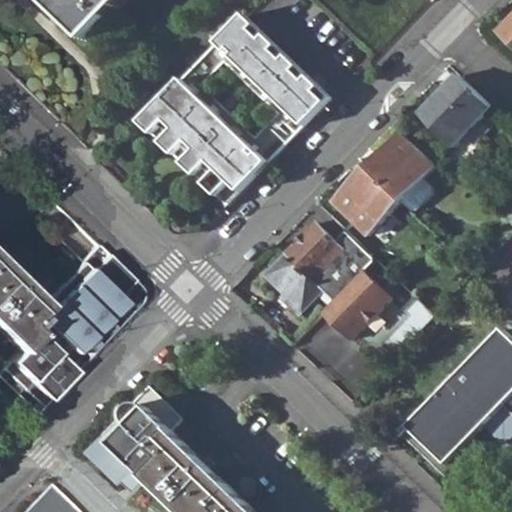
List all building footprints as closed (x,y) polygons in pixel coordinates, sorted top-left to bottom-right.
[(44,0),(95,50),(142,0),(44,0)] [(248,14),(151,115),(237,198),(334,98),(248,14)] [(424,116),(457,149),(496,110),(462,77),(424,116)] [(151,115),(144,122),(230,205),(237,198),(151,115)] [(372,170),(405,202),(425,180),(437,168),(404,137),(372,170)] [(340,205),(372,236),(405,202),(372,170),(340,205)] [(425,180),(405,202),(417,214),(436,195),(434,189),(425,180)] [(511,239),(511,221),(489,243),(499,252),(511,239)] [(319,225),(289,256),(325,291),(335,301),(325,312),(355,341),(396,299),(368,272),(379,262),(350,234),(340,244),(319,225)] [(13,348),(0,362),(0,367),(11,378),(5,385),(12,392),(18,385),(32,398),(25,405),(32,411),(73,368),(46,342),(56,333),(73,350),(83,339),(92,348),(99,341),(89,333),(99,323),(108,331),(115,325),(105,316),(122,299),(115,293),(131,277),(105,251),(89,268),(79,259),(38,301),(20,320),(31,330),(13,348)] [(301,315),(325,291),(289,256),(269,276),(289,295),(284,299),(301,315)] [(0,264),(0,335),(13,348),(31,330),(20,320),(38,301),(0,264)] [(384,348),(395,359),(436,317),(421,302),(410,313),(413,317),(384,348)] [(457,380),(410,429),(449,466),(482,432),(488,426),(507,443),(511,437),(511,338),(504,332),(471,365),(465,359),(450,373),(457,380)] [(256,511),(174,432),(185,420),(151,387),(86,454),(120,487),(127,480),(137,489),(148,478),(183,511),(256,511)] [(449,466),(410,429),(402,437),(448,480),(488,438),(482,432),(449,466)] [(82,511),(53,484),(25,511),(82,511)]
